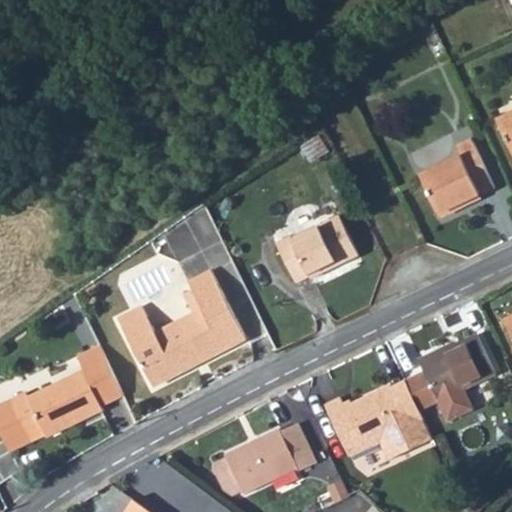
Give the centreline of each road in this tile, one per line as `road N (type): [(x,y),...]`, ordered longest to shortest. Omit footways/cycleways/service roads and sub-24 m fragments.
road 1 (residential): [(511,260),(97,463),(37,511)]
road 2 (unknown): [(404,311),(341,209),(316,136)]
